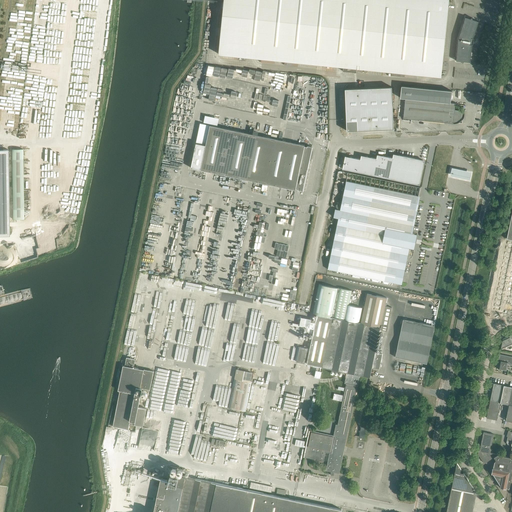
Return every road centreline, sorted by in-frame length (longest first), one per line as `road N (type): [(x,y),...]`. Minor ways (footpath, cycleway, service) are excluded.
road 1 (secondary): [(420,511),(485,211)]
road 2 (unknown): [(0,141),(80,143),(87,136),(99,0)]
road 3 (unclassified): [(334,143),(302,300)]
road 4 (unclassified): [(489,141),(334,143)]
